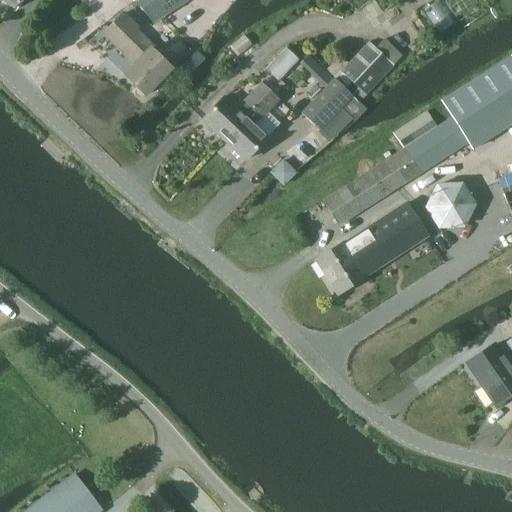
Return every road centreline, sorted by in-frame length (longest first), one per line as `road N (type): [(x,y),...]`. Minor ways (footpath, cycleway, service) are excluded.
road 1 (unclassified): [(511,469),(391,429),(191,236),(0,69)]
road 2 (unclassified): [(243,511),(115,382),(0,290)]
